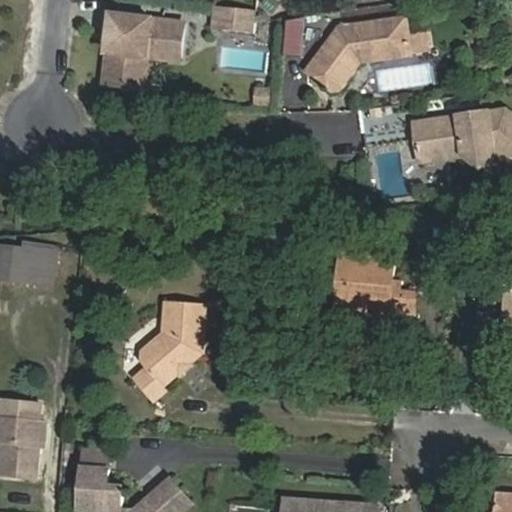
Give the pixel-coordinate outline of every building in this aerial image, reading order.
[(221,1),(220,21),(258,23),(260,4),(221,1)] [(119,53),(113,53),(109,74),(118,84),(147,85),(154,81),(158,56),(182,56),(186,18),(111,12),(109,31),(116,32),(115,39),(121,40),(119,53)] [(291,20),(287,55),(304,57),(309,18),(291,20)] [(368,53),(378,60),(407,57),(404,22),(340,28),(307,70),(336,94),(357,72),(357,63),(357,54),(368,53)] [(115,39),(113,53),(119,53),(121,40),(115,39)] [(357,63),(378,60),(368,53),(357,54),(357,63)] [(270,89),(257,89),(256,105),(269,106),(270,89)] [(286,111),(285,129),(307,131),(308,113),(286,111)] [(445,150),(446,164),(459,163),(479,176),(492,159),(511,174),(511,122),(507,119),(486,121),(487,129),(471,130),(470,123),(418,128),(421,152),(445,150)] [(486,121),(470,123),(471,130),(487,129),(486,121)] [(399,143),(400,128),(381,127),(380,142),(399,143)] [(422,167),(446,164),(445,150),(421,152),(422,167)] [(496,236),(498,212),(458,209),(456,239),(475,240),(476,234),(496,236)] [(68,283),(70,243),(36,241),(36,246),(8,244),(6,278),(68,283)] [(390,293),(391,277),(393,253),(341,251),(336,309),(415,315),(416,295),(402,294),(390,293)] [(402,277),(391,277),(390,293),(402,294),(402,277)] [(181,370),(195,359),(208,348),(210,299),(169,296),(166,329),(145,346),(146,361),(150,365),(138,377),(158,397),(172,385),(169,381),(181,370)] [(490,359),(494,304),(466,302),(462,357),(490,359)] [(69,370),(72,328),(61,326),(57,369),(69,370)] [(198,364),(195,359),(181,370),(186,374),(198,364)] [(48,424),(41,424),(43,406),(3,402),(1,420),(1,421),(6,422),(4,443),(3,457),(9,457),(7,476),(38,479),(40,458),(35,458),(36,446),(41,447),(46,447),(48,424)] [(181,511),(198,499),(175,478),(142,505),(133,506),(133,483),(119,483),(118,466),(91,464),(87,505),(104,506),(103,511),(181,511)] [(511,511),(511,494),(497,494),(496,511),(511,511)] [(381,511),(382,504),(357,502),(357,511),(341,510),(341,501),(289,497),(287,511),(381,511)] [(357,502),(341,501),(341,510),(357,511),(357,502)]
